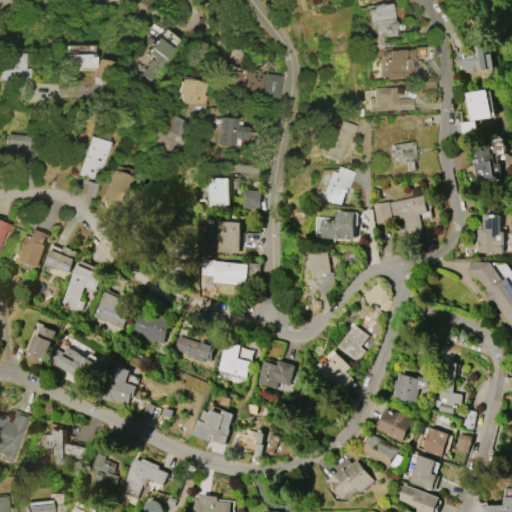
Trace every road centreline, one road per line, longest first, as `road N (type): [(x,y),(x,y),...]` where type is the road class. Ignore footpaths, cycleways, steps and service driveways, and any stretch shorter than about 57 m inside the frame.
road 1 (residential): [(392,309),(358,416),(324,451),(274,469),(194,460),(0,377)]
road 2 (residential): [(249,0),(293,83),(270,225),(273,294),(292,332)]
road 3 (residential): [(292,332),(171,306),(141,285),(81,210),(56,197),(0,193)]
road 4 (residential): [(417,0),(437,39),(450,220),(440,251),(403,273)]
road 5 (residential): [(469,511),(489,356),(466,331),(392,309)]
road 6 (residential): [(292,332),(403,273)]
